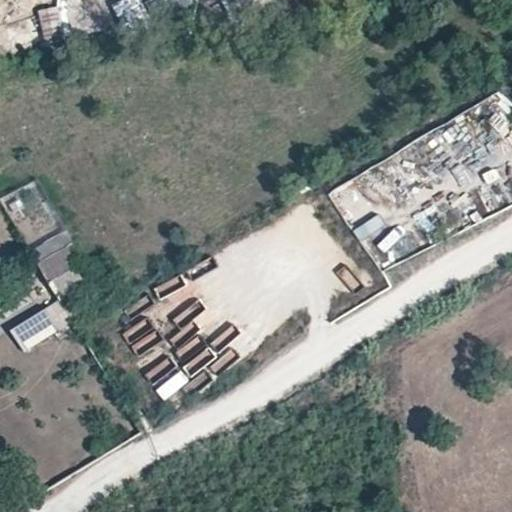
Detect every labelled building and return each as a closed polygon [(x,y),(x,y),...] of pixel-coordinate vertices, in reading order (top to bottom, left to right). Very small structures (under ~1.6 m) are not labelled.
[(148,17),(140,0),(117,0),(130,25),(148,17)] [(195,5),(190,0),(151,0),(149,1),(166,25),(195,5)] [(84,48),(76,11),(61,14),(68,51),(84,48)] [(9,50),(6,38),(0,39),(0,45),(1,52),(9,50)] [(402,229),(383,239),(393,259),(412,249),(402,229)] [(88,285),(67,247),(38,263),(54,288),(60,298),(62,301),(88,285)] [(126,346),(150,333),(135,308),(112,321),(126,346)] [(161,355),(159,362),(151,359),(143,384),(173,394),(183,362),(161,355)]
